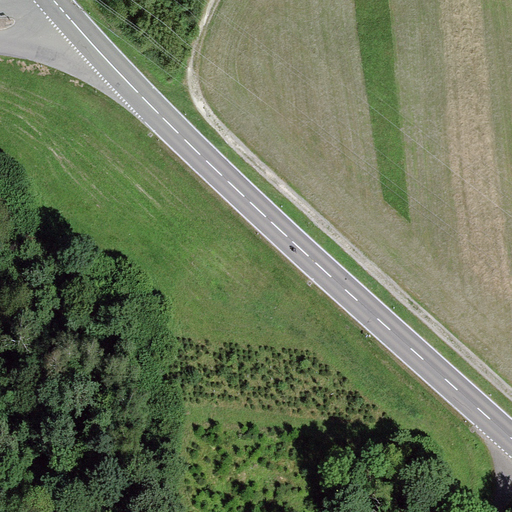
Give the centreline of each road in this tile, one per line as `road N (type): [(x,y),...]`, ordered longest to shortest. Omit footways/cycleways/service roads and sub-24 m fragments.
road 1 (secondary): [(54,1),(286,235),(511,438)]
road 2 (track): [(213,0),(188,76),(213,126),(511,394)]
